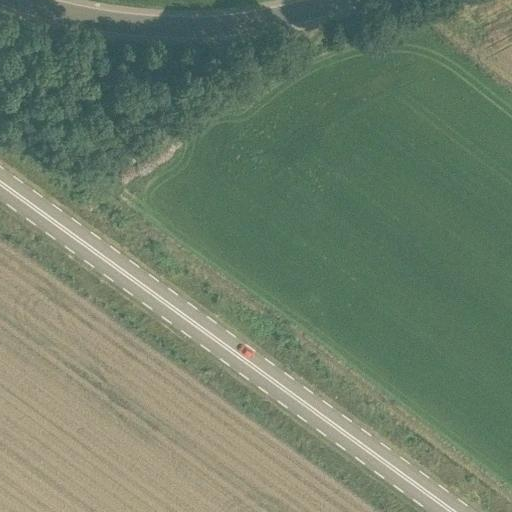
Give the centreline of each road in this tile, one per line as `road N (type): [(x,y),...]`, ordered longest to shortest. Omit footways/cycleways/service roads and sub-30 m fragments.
road 1 (primary): [(455,511),(0,179)]
road 2 (tertiary): [(352,0),(199,28),(130,28),(13,0)]
